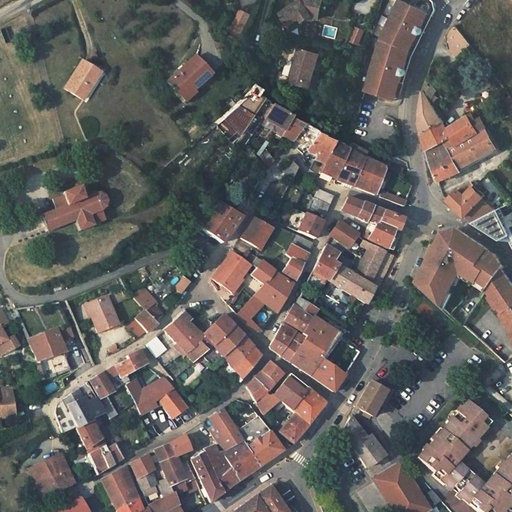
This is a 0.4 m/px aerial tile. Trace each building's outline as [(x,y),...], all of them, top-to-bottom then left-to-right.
[(304,15),(311,16),(318,18),(322,0),(299,0),(279,14),(287,26),(299,18),(302,22),(304,15)] [(428,18),(429,14),(400,0),(399,0),(382,37),(367,86),(380,90),(379,94),(381,95),(380,98),(395,101),(397,94),(400,95),(404,83),(403,83),(412,52),(421,32),(423,28),(418,26),(423,16),(428,18)] [(241,34),(250,15),(239,10),(230,29),(241,34)] [(433,16),(429,14),(428,18),(423,16),(418,26),(423,28),(421,32),(425,34),(433,16)] [(365,30),(356,27),(351,41),(360,44),(365,30)] [(448,36),(452,49),(456,55),(469,46),(454,27),(448,36)] [(298,48),(294,63),(296,64),(294,72),(291,72),(288,85),(309,90),(319,54),(298,48)] [(191,86),(194,89),(211,74),(194,57),(183,67),(184,69),(179,74),(177,72),(167,81),(180,95),(191,86)] [(87,87),(90,89),(100,72),(82,61),(64,89),(80,98),(87,87)] [(486,66),(483,62),(480,65),(478,63),(473,67),(477,73),(486,66)] [(464,141),(486,128),(487,127),(482,118),(473,123),(469,116),(447,128),(429,99),(438,91),(426,77),(422,95),(419,109),(419,118),(420,123),(421,131),(428,150),(452,137),(458,145),(464,141)] [(196,92),(194,89),(191,86),(180,95),(186,101),(196,92)] [(83,100),(90,89),(87,87),(80,98),(83,100)] [(252,93),(217,124),(233,143),(266,100),(252,93)] [(285,131),(291,118),(292,116),(274,105),(265,120),(285,131)] [(311,147),(318,134),(291,118),(285,131),(282,136),(292,142),(298,135),(305,140),(304,142),(311,147)] [(497,147),(486,128),(464,141),(458,145),(452,137),(428,150),(430,155),(431,159),(443,155),(452,176),(462,171),(460,168),(497,147)] [(335,142),(318,134),(311,147),(307,151),(316,156),(314,161),(324,166),(335,142)] [(341,164),(348,149),(335,142),(324,166),(321,173),(335,180),(341,164)] [(249,146),(242,155),(257,174),(265,169),(249,146)] [(274,161),(265,148),(260,156),(268,168),(274,161)] [(364,159),(348,149),(341,164),(358,172),(364,159)] [(443,155),(431,159),(434,168),(440,181),(452,176),(443,155)] [(391,174),(364,159),(358,172),(352,187),(364,193),(373,196),(380,177),(388,182),(391,174)] [(284,178),(285,179),(291,180),(297,168),(291,161),(281,172),(284,178)] [(391,163),(388,168),(400,174),(403,169),(391,163)] [(358,172),(341,164),(335,180),(334,180),(352,187),(358,172)] [(475,223),(497,212),(485,199),(487,196),(473,183),(461,189),(449,201),(466,217),(475,223)] [(39,215),(46,232),(75,221),(79,231),(94,226),(93,225),(105,220),(101,211),(106,207),(108,201),(106,196),(100,192),(92,193),(83,196),(80,186),(75,187),(75,186),(61,192),(62,195),(52,198),(56,209),(39,215)] [(318,189),(313,197),(328,205),(332,197),(318,189)] [(386,194),(383,200),(402,206),(405,201),(386,194)] [(324,216),(328,205),(313,197),(309,208),(324,216)] [(368,221),(374,209),(347,198),(340,212),(367,223),(368,221)] [(214,201),(199,225),(223,243),(235,229),(242,218),(214,201)] [(278,203),(272,217),(278,220),(285,206),(280,204),(278,203)] [(376,224),(382,212),(374,209),(368,221),(376,224)] [(497,212),(475,223),(492,234),(507,227),(509,231),(511,230),(500,210),(497,212)] [(382,212),(376,224),(392,232),(395,233),(399,224),(401,220),(382,212)] [(313,239),(322,221),(305,213),(296,231),(313,239)] [(261,252),(265,245),(270,239),(268,238),(272,230),(252,217),(239,239),(261,252)] [(348,249),(354,240),(358,236),(339,222),(329,236),(348,249)] [(392,232),(376,224),(370,236),(365,233),(363,237),(367,239),(386,249),(392,232)] [(507,227),(492,234),(497,237),(509,231),(507,227)] [(490,288),(503,271),(505,268),(497,257),(492,254),(493,253),(457,229),(443,233),(430,258),(418,283),(447,308),(465,273),(481,283),(483,283),(484,282),(490,288)] [(290,246),(307,255),(312,244),(295,236),(290,246)] [(364,242),(358,236),(354,240),(362,246),(364,242)] [(371,245),(364,242),(362,246),(361,248),(368,252),(371,245)] [(369,285),(371,281),(385,252),(371,245),(368,252),(355,277),(369,285)] [(285,255),(291,259),(302,265),(307,255),(290,246),(285,255)] [(325,246),(312,272),(327,281),(337,266),(332,263),(337,254),(325,246)] [(237,278),(240,280),(249,266),(230,252),(211,279),(224,288),(228,291),(237,278)] [(393,256),(385,252),(371,281),(379,285),(380,284),(393,256)] [(187,267),(195,276),(205,266),(197,257),(187,267)] [(256,270),(261,263),(256,258),(250,266),(254,269),(256,270)] [(295,280),(302,265),(291,259),(283,271),(295,280)] [(275,273),(261,263),(256,270),(254,269),(249,276),(263,286),(265,287),(275,273)] [(190,282),(195,276),(187,267),(185,265),(179,270),(190,282)] [(337,266),(327,281),(346,293),(355,277),(337,266)] [(511,283),(503,271),(490,288),(488,291),(504,315),(511,329),(511,283)] [(319,294),(327,281),(312,272),(304,286),(319,294)] [(265,287),(263,286),(258,291),(252,297),(262,305),(274,315),(292,285),(275,273),(265,287)] [(180,294),(189,282),(181,276),(172,289),(180,294)] [(373,288),(369,285),(355,277),(346,293),(364,305),(371,293),(373,288)] [(241,281),(240,280),(237,278),(228,291),(231,294),(241,281)] [(252,278),(246,281),(252,291),(258,287),(252,278)] [(149,285),(143,288),(150,295),(154,292),(149,285)] [(150,295),(143,288),(132,297),(144,311),(135,319),(147,333),(157,325),(154,321),(161,316),(155,307),(157,306),(154,302),(155,302),(150,295)] [(108,295),(89,301),(92,313),(91,313),(97,331),(118,324),(108,295)] [(249,319),(262,305),(252,297),(240,311),(249,319)] [(284,323),(302,334),(313,317),(317,311),(297,298),(292,306),(289,305),(283,317),(287,319),(284,323)] [(0,310),(0,309),(0,356),(14,350),(8,339),(4,341),(0,328),(8,324),(0,310)] [(197,340),(201,336),(193,328),(188,323),(192,319),(184,311),(163,330),(192,363),(201,355),(207,351),(197,340)] [(249,319),(240,311),(236,315),(257,338),(262,332),(249,319)] [(215,321),(201,336),(197,340),(207,351),(232,326),(221,315),(215,321)] [(318,358),(335,332),(323,324),(313,317),(302,334),(300,336),(303,337),(298,344),(318,358)] [(328,317),(323,324),(335,332),(341,336),(345,329),(328,317)] [(267,347),(278,356),(295,332),(281,324),(267,347)] [(34,355),(39,382),(44,380),(38,360),(64,351),(64,349),(72,346),(73,345),(74,344),(75,342),(74,341),(73,337),(74,337),(70,326),(45,335),(45,334),(27,340),(34,355)] [(232,326),(207,351),(201,355),(211,366),(216,363),(221,357),(242,336),(237,331),(232,326)] [(300,336),(295,332),(278,356),(283,359),(286,361),(298,344),(303,337),(300,336)] [(250,346),(242,336),(221,357),(241,378),(259,356),(250,346)] [(144,345),(153,357),(164,348),(154,337),(144,345)] [(343,376),(318,358),(298,344),(286,361),(310,378),(331,393),(338,383),(343,376)] [(138,350),(126,356),(127,360),(122,362),(111,367),(89,380),(100,399),(106,396),(113,393),(107,380),(118,374),(120,379),(121,378),(123,382),(128,380),(126,375),(146,364),(138,350)] [(66,356),(52,361),(57,376),(70,371),(66,356)] [(268,363),(260,372),(274,384),(282,375),(279,373),(268,363)] [(260,372),(253,379),(265,393),(268,391),(274,384),(260,372)] [(289,374),(271,395),(278,402),(283,406),(292,415),(306,427),(315,414),(323,404),(313,395),(295,380),(289,374)] [(140,391),(134,379),(124,385),(133,403),(140,398),(153,390),(151,387),(164,380),(162,378),(140,391)] [(244,387),(255,405),(257,403),(256,401),(261,397),(265,393),(253,379),(248,383),(244,387)] [(152,402),(157,399),(172,390),(164,380),(151,387),(153,390),(140,398),(145,406),(152,402)] [(385,391),(379,388),(369,382),(360,397),(354,408),(370,418),(378,403),(385,391)] [(381,385),(379,388),(385,391),(378,403),(383,406),(392,391),(381,385)] [(0,418),(14,416),(10,387),(0,388),(0,418)] [(77,401),(82,399),(77,389),(72,392),(77,401)] [(186,409),(172,390),(157,399),(171,419),(186,409)] [(70,416),(76,428),(92,420),(91,418),(102,413),(96,399),(87,403),(85,397),(82,399),(77,401),(72,392),(62,399),(70,416)] [(278,402),(271,395),(266,402),(259,410),(262,415),(271,408),(278,402)] [(116,415),(106,396),(100,399),(110,419),(116,415)] [(266,402),(262,398),(261,397),(256,401),(257,403),(255,405),(259,410),(266,402)] [(145,406),(140,398),(133,403),(139,416),(148,411),(145,406)] [(478,442),(475,440),(471,437),(475,432),(479,436),(490,423),(479,413),(481,411),(477,407),(475,409),(465,401),(460,406),(458,406),(445,420),(446,423),(441,429),(439,428),(438,428),(433,433),(434,436),(431,436),(428,439),(430,441),(426,446),(429,448),(425,457),(431,467),(428,469),(432,473),(430,475),(442,485),(444,483),(451,489),(466,471),(456,462),(458,459),(470,445),(473,447),(478,442)] [(145,406),(148,411),(155,407),(152,402),(145,406)] [(283,406),(278,402),(271,408),(276,412),(283,406)] [(209,418),(214,427),(220,439),(216,441),(224,450),(242,440),(236,432),(222,408),(209,418)] [(292,443),(306,427),(292,415),(278,432),(292,443)] [(56,423),(60,434),(76,428),(70,416),(56,423)] [(258,417),(236,432),(242,440),(259,467),(283,451),(268,430),(258,417)] [(369,444),(366,440),(349,419),(345,426),(341,432),(364,469),(380,458),(369,444)] [(101,439),(92,420),(76,428),(87,454),(99,448),(96,442),(101,439)] [(208,430),(216,441),(220,439),(214,427),(208,430)] [(477,438),(479,436),(475,432),(471,437),(475,440),(477,438)] [(159,466),(168,486),(183,480),(184,479),(174,456),(190,450),(183,435),(176,439),(154,450),(159,466)] [(259,467),(242,440),(224,450),(217,454),(213,446),(202,450),(204,454),(222,493),(235,484),(259,467)] [(99,448),(87,454),(89,460),(96,475),(121,460),(113,444),(105,448),(104,446),(99,448)] [(429,448),(426,446),(424,445),(420,449),(421,451),(415,458),(428,469),(431,467),(425,457),(429,448)] [(511,451),(506,458),(510,462),(506,467),(501,463),(499,461),(495,466),(497,468),(487,480),(491,484),(487,489),(482,485),(471,475),(456,493),(477,511),(500,511),(505,507),(508,509),(511,506),(511,451)] [(60,454),(38,464),(42,473),(47,483),(52,493),(73,483),(65,466),(60,454)] [(87,454),(76,459),(73,461),(75,464),(78,463),(79,464),(89,460),(87,454)] [(222,493),(204,454),(190,461),(209,503),(222,493)] [(141,490),(155,484),(150,471),(153,470),(146,455),(129,464),(141,490)] [(504,461),(501,463),(506,467),(510,462),(506,458),(504,461)] [(28,469),(32,478),(42,473),(38,464),(28,469)] [(398,465),(373,479),(392,511),(418,511),(424,509),(398,465)] [(100,479),(115,510),(137,499),(124,467),(110,474),(100,479)] [(471,475),(466,471),(451,489),(456,493),(471,475)] [(184,483),(183,480),(168,486),(167,486),(170,493),(171,495),(173,494),(173,495),(186,490),(187,493),(198,487),(194,478),(184,483)] [(170,493),(167,486),(164,480),(158,483),(164,496),(170,493)] [(491,484),(487,480),(485,482),(482,485),(487,489),(491,484)] [(287,511),(269,486),(254,497),(264,511),(287,511)] [(72,497),(79,493),(77,489),(69,493),(72,497)] [(450,511),(477,511),(456,493),(454,495),(445,506),(450,511)] [(179,505),(173,495),(173,494),(171,495),(147,506),(150,511),(180,511),(177,506),(179,505)] [(75,511),(86,505),(81,496),(70,502),(75,511)] [(264,511),(254,497),(242,505),(239,508),(241,510),(240,511),(264,511)] [(141,511),(137,499),(115,510),(116,511),(146,511),(145,509),(141,511)] [(89,511),(86,505),(75,511),(70,502),(52,511),(53,511),(89,511)]
